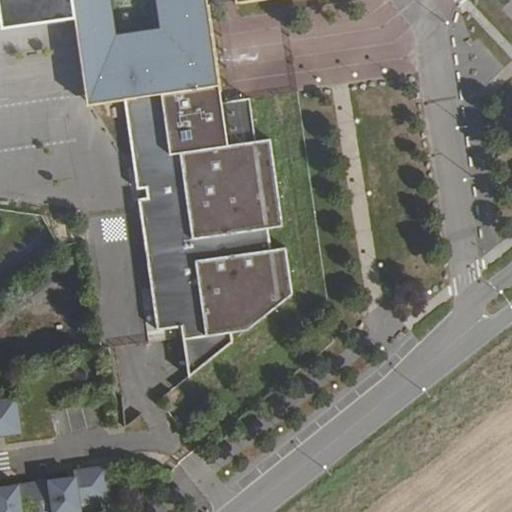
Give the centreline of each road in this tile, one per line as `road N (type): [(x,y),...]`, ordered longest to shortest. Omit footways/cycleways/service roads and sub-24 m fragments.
road 1 (unclassified): [(433,0),(478,324)]
road 2 (unclassified): [(478,324),(245,511)]
